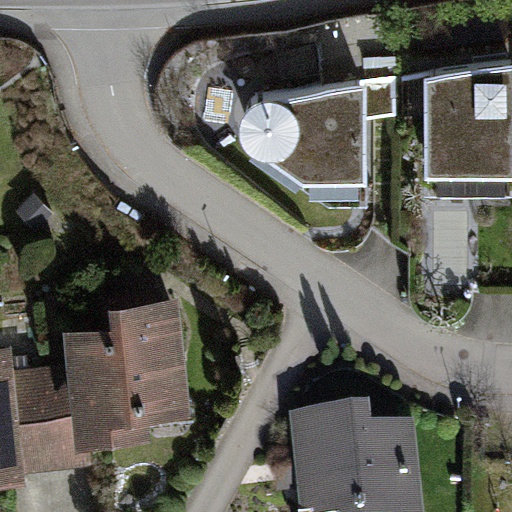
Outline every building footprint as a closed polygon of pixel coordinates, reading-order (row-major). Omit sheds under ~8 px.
[(511,54),(425,65),(426,165),(511,170),(511,54)] [(371,71),(244,82),(244,125),(299,168),(370,168),(371,71)] [(51,361),(57,459),(88,456),(88,446),(157,443),(157,421),(200,417),(188,299),(118,301),(118,326),(73,327),(76,363),(51,361)] [(0,490),(32,488),(30,460),(57,459),(51,361),(16,363),(15,345),(0,346),(0,490)] [(378,425),(298,435),(308,511),(431,511),(421,434),(380,439),(378,425)]
